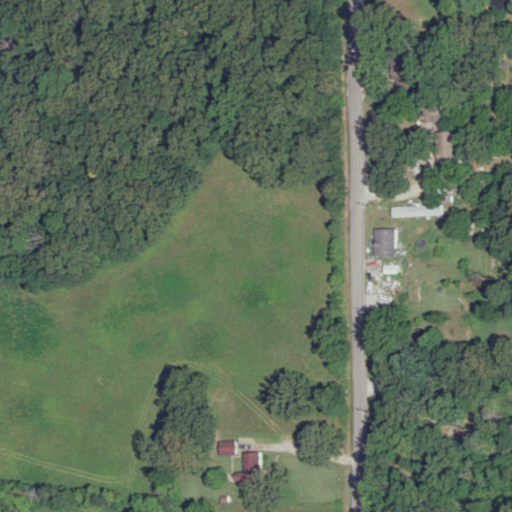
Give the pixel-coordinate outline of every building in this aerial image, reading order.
[(406,42),(385,45),(392,91),(416,87),(413,64),(409,65),(406,42)] [(455,164),(455,132),(434,132),(434,164),(455,164)] [(440,206),(389,206),(389,218),(440,218),(440,206)] [(372,230),(372,256),(393,256),(393,230),(372,230)] [(217,442),(217,455),(233,455),(233,442),(217,442)] [(241,453),(241,474),(231,474),(231,482),(259,482),(259,453),(241,453)]
